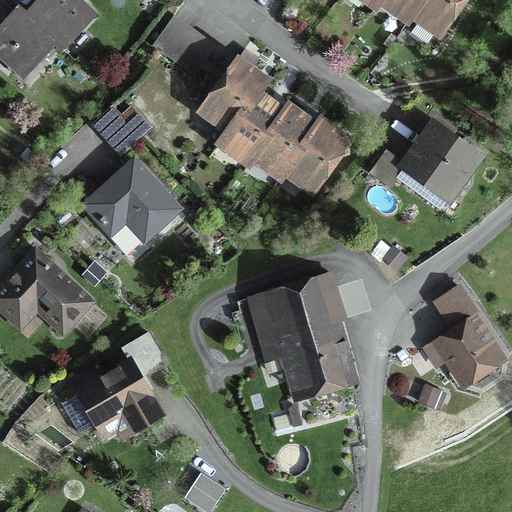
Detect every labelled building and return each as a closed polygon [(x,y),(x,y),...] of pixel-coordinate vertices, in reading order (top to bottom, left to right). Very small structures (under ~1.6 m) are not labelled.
[(39,0),(27,14),(26,14),(51,38),(58,45),(89,11),(78,1),(79,0),(39,0)] [(388,0),(411,16),(415,10),(421,0),(388,0)] [(443,30),(464,0),(421,0),(415,10),(443,30)] [(21,71),(51,38),(26,14),(27,14),(19,7),(0,27),(0,54),(8,62),(10,61),(21,71)] [(265,82),(250,71),(252,67),(239,57),(222,81),(209,72),(192,97),(231,126),(232,127),(258,90),(259,91),(265,82)] [(255,153),(283,114),(269,103),(271,99),(259,91),(258,90),(232,127),(231,126),(222,138),(252,159),(256,153),(255,153)] [(284,173),(288,167),(287,167),(316,128),(315,127),(301,117),(304,113),(290,104),(283,114),(255,153),(256,153),(284,173)] [(316,187),(348,142),(333,131),(336,127),(322,118),(315,127),(316,128),(287,167),(288,167),(316,187)] [(440,208),(478,156),(435,124),(397,177),(440,208)] [(145,238),(178,208),(134,160),(86,204),(105,225),(102,227),(115,240),(132,224),(145,238)] [(89,301),(35,252),(0,290),(0,304),(12,315),(29,297),(63,329),(89,301)] [(346,374),(330,323),(345,318),(331,272),(248,298),(261,340),(251,342),(254,352),(263,349),(267,361),(279,358),(282,368),(286,367),(294,394),(299,393),(298,389),(346,374)] [(465,382),(501,358),(471,313),(476,310),(460,286),(438,301),(457,329),(438,342),(465,382)] [(161,413),(130,360),(78,390),(98,425),(122,411),(133,429),(161,413)] [(207,511),(210,511),(226,488),(201,472),(184,497),(207,511)]
